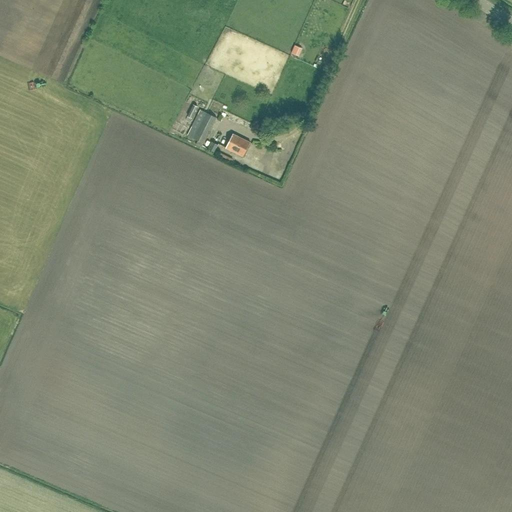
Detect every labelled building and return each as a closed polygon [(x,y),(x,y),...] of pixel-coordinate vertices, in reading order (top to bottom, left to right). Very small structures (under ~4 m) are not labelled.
[(293,53),(301,57),(305,48),(297,45),(293,53)] [(216,118),(207,113),(193,139),(197,141),(196,145),(201,148),(216,118)] [(249,143),(232,134),(225,148),(242,157),(249,143)] [(217,145),(211,142),(209,146),(206,144),(204,147),(213,152),(217,145)] [(232,159),(219,153),(217,157),(230,163),(232,159)]
